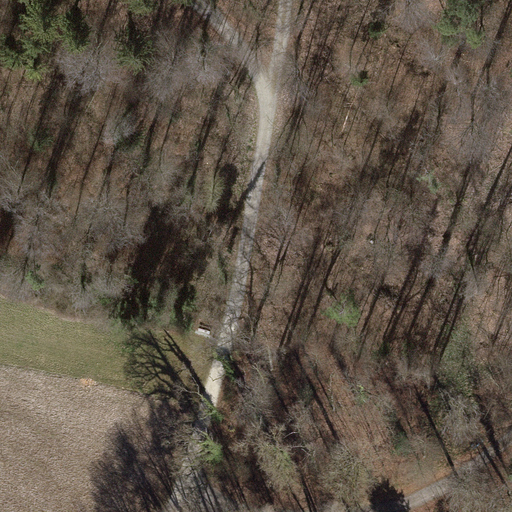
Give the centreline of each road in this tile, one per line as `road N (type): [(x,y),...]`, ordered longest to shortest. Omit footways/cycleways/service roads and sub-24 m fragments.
road 1 (track): [(290,0),(272,137),(199,464),(177,511)]
road 2 (track): [(272,137),(256,68),(209,0)]
road 3 (track): [(389,511),(432,500),(511,441)]
